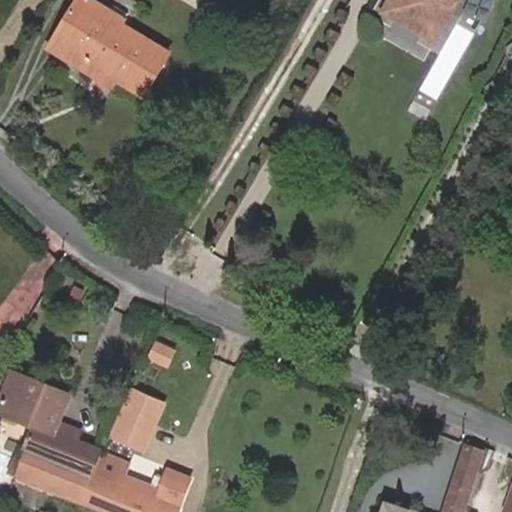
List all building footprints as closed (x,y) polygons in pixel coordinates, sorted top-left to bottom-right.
[(99,66),(119,78),(144,93),(169,52),(124,24),(127,20),(94,0),(81,0),(53,48),(94,73),(99,66)] [(434,26),(441,30),(457,4),(455,2),(456,0),(392,0),(392,2),(400,6),(397,12),(430,31),(434,26)] [(436,38),(441,30),(434,26),(430,31),(397,12),(400,6),(392,2),(387,10),(399,17),(425,32),(436,38)] [(114,86),(119,78),(99,66),(94,73),(114,86)] [(167,366),(174,351),(154,342),(148,357),(167,366)] [(59,426),(71,396),(14,373),(0,407),(0,412),(35,427),(26,448),(25,452),(73,471),(64,495),(82,502),(101,454),(103,450),(77,440),(79,434),(59,426)] [(145,453),(165,406),(133,393),(114,439),(145,453)] [(468,445),(448,507),(450,507),(462,511),(464,511),(485,451),(468,445)] [(73,471),(25,452),(23,457),(8,451),(2,468),(16,473),(15,476),(64,495),(73,471)] [(82,502),(107,511),(180,511),(193,480),(170,471),(161,492),(127,478),(131,466),(101,454),(82,502)]
